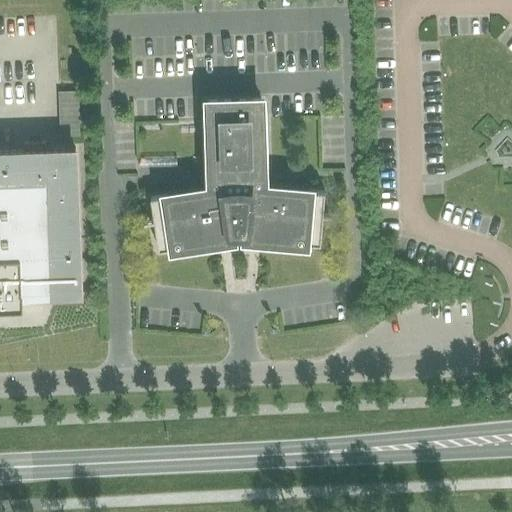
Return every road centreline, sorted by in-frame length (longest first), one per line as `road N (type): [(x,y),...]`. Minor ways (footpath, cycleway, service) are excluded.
road 1 (secondary): [(511,444),(0,468)]
road 2 (unclassified): [(420,367),(0,386)]
road 3 (unknown): [(352,86),(358,263),(344,294),(292,308),(164,307)]
road 4 (unknown): [(352,86),(346,24),(240,19),(125,32),(109,42),(111,91)]
road 5 (unknown): [(111,91),(352,86)]
road 6 (unknown): [(0,46),(36,47),(44,60),(44,104),(30,121),(0,129)]
